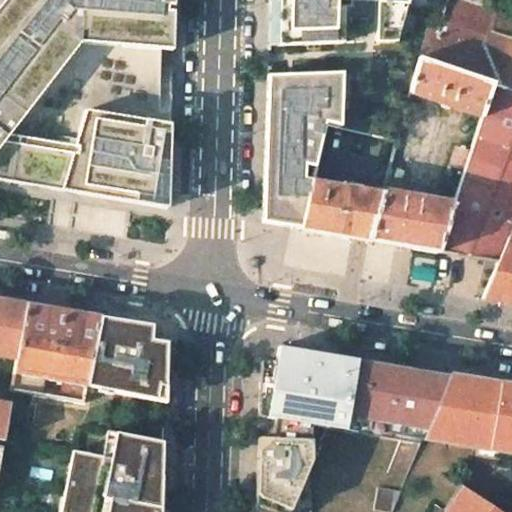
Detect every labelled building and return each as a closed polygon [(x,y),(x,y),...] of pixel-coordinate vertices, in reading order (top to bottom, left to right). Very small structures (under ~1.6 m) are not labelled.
[(0,0),(0,180),(90,195),(169,209),(170,190),(172,103),(173,63),(174,51),(175,0),(0,0)] [(271,0),(270,43),(343,44),(344,10),(334,10),(334,0),(271,0)] [(408,0),(377,0),(376,43),(397,42),(408,0)] [(511,16),(478,5),(464,0),(445,0),(440,19),(509,44),(511,34),(511,16)] [(511,44),(509,44),(440,19),(436,34),(426,30),(419,58),(492,83),(511,90),(511,44)] [(492,83),(419,58),(410,92),(481,117),(492,83)] [(280,226),(302,229),(313,181),(326,124),(351,130),(352,73),(270,76),(268,114),(264,223),(280,226)] [(470,152),(463,171),(453,205),(437,253),(499,263),(506,246),(511,234),(511,231),(511,90),(492,83),(481,117),(470,152)] [(454,147),(448,165),(463,171),(470,152),(454,147)] [(382,192),(313,181),(302,229),(351,238),(369,241),(382,192)] [(453,205),(382,192),(369,241),(437,253),(453,205)] [(511,247),(506,246),(499,263),(511,265),(511,247)] [(511,265),(499,263),(483,299),(511,303),(511,265)] [(26,305),(0,300),(0,355),(16,358),(26,305)] [(100,317),(26,305),(16,358),(14,374),(43,379),(63,383),(71,384),(86,387),(100,317)] [(100,317),(86,387),(108,391),(109,385),(137,390),(136,396),(163,401),(165,343),(150,340),(150,325),(100,317)] [(344,433),(347,417),(357,361),(278,350),(265,420),(274,421),(318,428),(344,433)] [(347,417),(424,432),(445,378),(357,361),(347,417)] [(43,379),(14,374),(11,390),(40,396),(43,379)] [(511,386),(491,383),(447,375),(445,378),(424,432),(421,440),(511,455),(511,386)] [(86,387),(63,383),(59,399),(83,404),(86,387)] [(137,390),(109,385),(108,391),(136,396),(137,390)] [(9,405),(0,403),(0,456),(2,447),(0,446),(0,439),(3,440),(9,405)] [(318,428),(274,421),(269,439),(314,440),(318,428)] [(110,458),(71,452),(67,475),(73,475),(71,486),(65,485),(59,511),(159,511),(162,441),(114,432),(110,458)] [(284,511),(314,440),(269,439),(256,439),(255,503),(284,511)] [(496,511),(466,493),(452,511),(496,511)]
